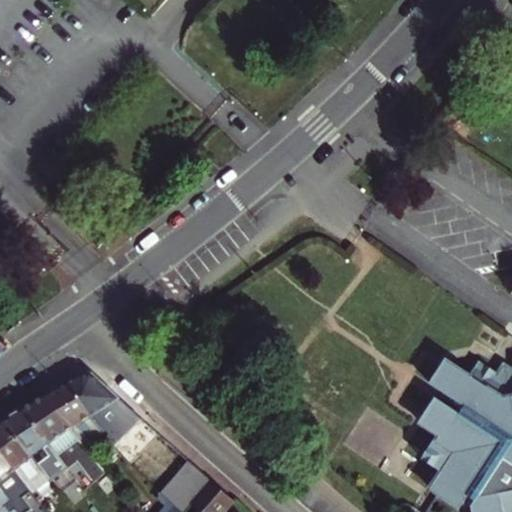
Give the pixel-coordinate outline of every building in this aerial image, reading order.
[(511,511),(511,368),(503,363),(496,375),(477,363),(469,376),(445,360),(441,366),(437,363),(427,380),(463,404),(460,410),(435,394),(420,421),(438,432),(423,455),(440,466),(429,483),(435,487),(433,491),(451,502),(454,496),(460,487),(476,497),(470,506),(469,509),(469,511),(511,511)] [(105,408),(114,415),(106,420),(111,426),(119,419),(133,431),(144,418),(89,368),(64,383),(98,414),(105,408)] [(95,418),(98,414),(64,383),(43,397),(77,430),(80,428),(89,433),(101,424),(95,418)] [(43,397),(23,410),(53,447),(61,441),(77,459),(88,452),(73,433),(77,430),(43,397)] [(95,418),(101,424),(106,420),(114,415),(105,408),(98,414),(95,418)] [(5,422),(36,459),(56,483),(72,471),(59,455),(53,447),(23,410),(5,422)] [(101,424),(106,429),(111,426),(106,420),(101,424)] [(36,459),(5,422),(0,425),(0,447),(19,471),(36,459)] [(100,456),(108,463),(119,472),(123,467),(128,462),(105,441),(95,452),(100,456)] [(0,484),(19,471),(0,447),(0,484)] [(64,451),(59,455),(72,471),(73,472),(78,469),(64,451)] [(100,456),(96,461),(103,469),(108,463),(100,456)] [(182,511),(191,501),(210,479),(190,460),(162,493),(182,511)] [(128,462),(123,467),(131,474),(136,469),(128,462)] [(39,469),(25,479),(39,496),(52,486),(39,469)] [(39,496),(25,479),(13,488),(26,506),(39,496)] [(221,511),(233,499),(210,479),(191,501),(203,511),(221,511)] [(460,487),(454,496),(470,506),(476,497),(460,487)] [(15,505),(6,493),(0,497),(0,511),(14,511),(11,508),(15,505)]
